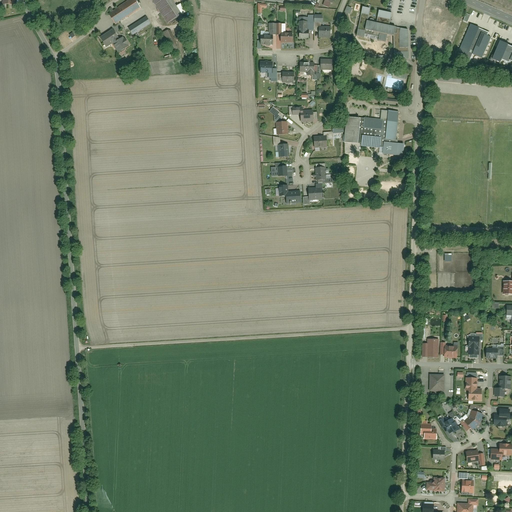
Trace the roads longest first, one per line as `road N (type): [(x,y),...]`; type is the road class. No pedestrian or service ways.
road 1 (tertiary): [(89,511),(58,82),(22,0)]
road 2 (residential): [(422,0),(407,365)]
road 3 (unknown): [(77,349),(409,329)]
road 4 (residential): [(452,499),(453,453),(486,433),(489,367)]
road 5 (residential): [(337,48),(335,108),(301,142),(297,171)]
road 6 (residential): [(407,365),(402,498)]
